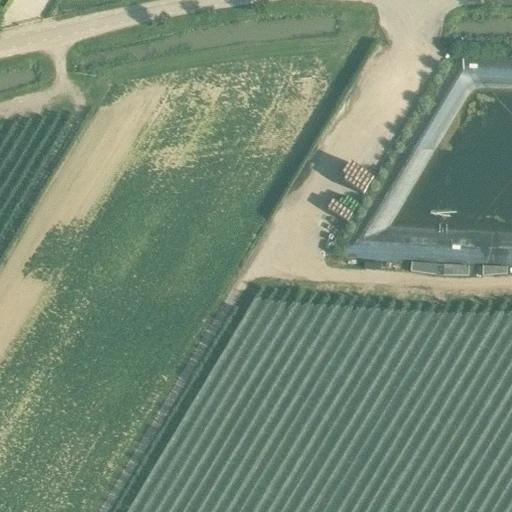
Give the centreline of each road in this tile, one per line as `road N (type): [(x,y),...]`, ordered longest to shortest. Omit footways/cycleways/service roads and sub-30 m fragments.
road 1 (track): [(414,0),(381,66),(100,511)]
road 2 (track): [(511,280),(393,279),(260,257)]
road 3 (unclassified): [(214,0),(0,45)]
road 4 (track): [(0,249),(80,114),(64,83)]
